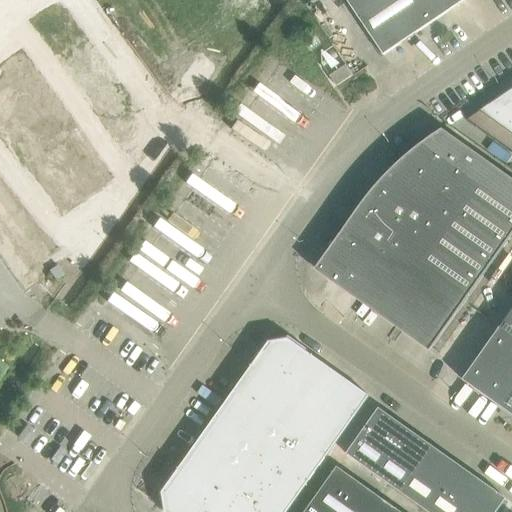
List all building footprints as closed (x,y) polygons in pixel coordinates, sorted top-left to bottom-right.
[(344,0),(351,10),(383,56),(466,0),(344,0)] [(336,87),(352,76),(346,66),(329,77),(336,87)] [(511,90),(466,121),(466,122),(477,129),(492,140),(511,125),(511,90)] [(511,125),(492,140),(511,154),(511,125)] [(353,217),(318,268),(326,274),(351,291),(431,348),(511,234),(511,180),(442,131),(430,139),(411,154),(398,165),(385,178),(375,189),(364,203),(353,217)] [(132,170),(137,163),(130,159),(137,148),(129,143),(117,160),(132,170)] [(64,276),(57,265),(48,272),(56,282),(64,276)] [(511,310),(499,329),(511,337),(511,310)] [(511,337),(499,329),(462,381),(502,409),(504,406),(511,412),(511,337)] [(287,511),(369,397),(351,385),(288,340),(268,343),(214,419),(161,494),(164,511),(287,511)] [(346,455),(371,473),(404,427),(378,409),(346,455)] [(371,473),(397,491),(429,445),(404,427),(371,473)] [(397,491),(422,509),(455,463),(429,445),(397,491)] [(422,509),(426,511),(458,511),(480,482),(455,463),(422,509)] [(305,511),(398,511),(337,468),(305,511)] [(497,511),(506,500),(480,482),(458,511),(497,511)]
